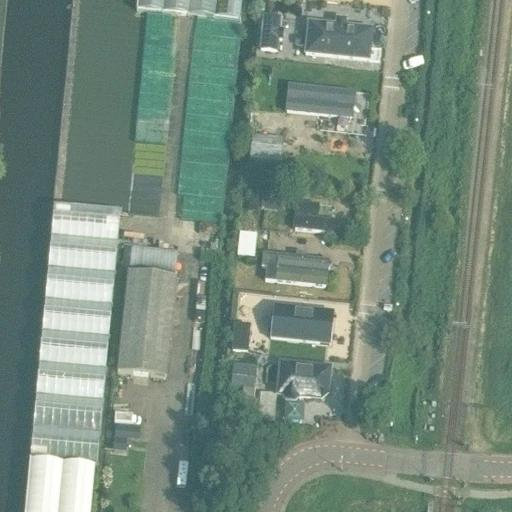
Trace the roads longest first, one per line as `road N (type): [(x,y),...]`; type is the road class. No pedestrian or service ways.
road 1 (unclassified): [(350,456),(398,0)]
road 2 (unclassified): [(350,456),(511,470)]
